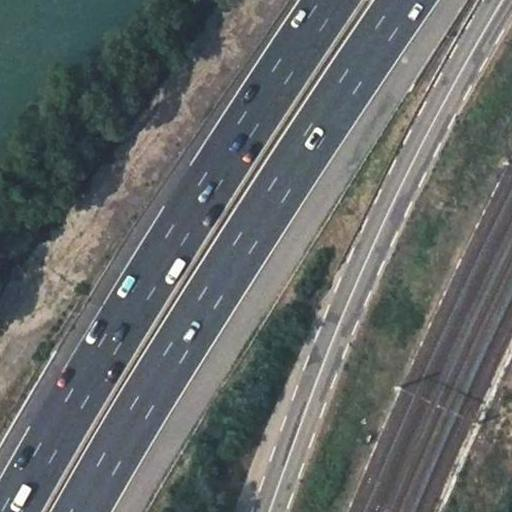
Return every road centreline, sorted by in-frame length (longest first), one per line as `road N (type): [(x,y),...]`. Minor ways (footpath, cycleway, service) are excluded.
road 1 (motorway): [(81,511),(229,269),(408,0)]
road 2 (motorway): [(330,0),(177,233),(11,511)]
road 3 (secondary): [(272,511),(335,331),(435,119),(504,0)]
